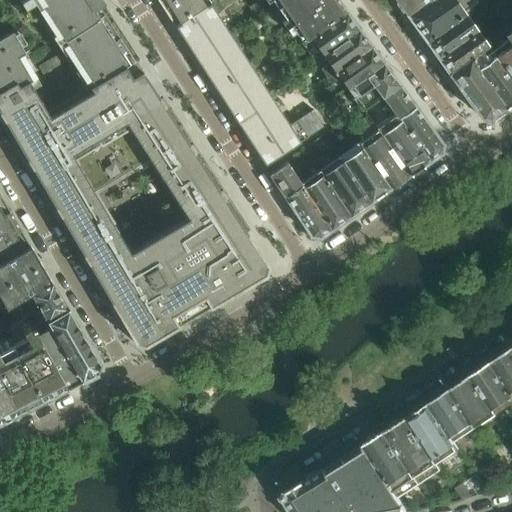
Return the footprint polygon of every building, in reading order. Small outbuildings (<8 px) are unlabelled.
[(23,0),(21,2),(26,9),(35,2),(40,10),(45,8),(91,80),(99,75),(102,80),(135,60),(110,22),(99,4),(96,0),(23,0)] [(211,4),(208,0),(158,0),(159,2),(175,27),(211,4)] [(274,0),(281,8),(291,0),(263,0),(266,5),(273,0),(274,0)] [(291,0),(281,8),(288,18),(280,24),(284,30),(327,0),(291,0)] [(338,0),(327,0),(284,30),(289,36),(297,31),(304,41),(311,36),(346,11),(338,0)] [(397,0),(406,12),(423,0),(397,0)] [(468,12),(484,1),(482,0),(423,0),(406,12),(427,41),(468,12)] [(269,14),(260,1),(250,7),(260,21),(269,14)] [(290,125),(211,4),(175,27),(265,165),(324,127),(313,110),(290,125)] [(346,11),(311,36),(323,53),(358,28),(346,11)] [(468,12),(427,41),(437,56),(479,27),(468,12)] [(492,33),(496,38),(505,31),(501,26),(492,33)] [(479,27),(437,56),(448,71),(471,55),(479,49),(489,42),(479,27)] [(325,76),(371,45),(358,28),(323,53),(314,60),(325,76)] [(505,31),(496,38),(500,44),(491,50),(511,78),(511,41),(506,33),(506,32),(505,31)] [(0,39),(0,90),(16,81),(19,85),(28,80),(31,78),(18,57),(25,53),(25,52),(22,47),(15,35),(13,32),(0,39)] [(352,84),(383,62),(371,45),(325,76),(331,83),(340,77),(347,87),(352,84)] [(511,78),(491,50),(484,55),(479,49),(471,55),(506,107),(511,102),(511,78)] [(60,54),(38,67),(42,74),(64,61),(60,54)] [(506,107),(471,55),(448,71),(481,117),(489,119),(506,107)] [(165,106),(167,105),(162,96),(159,97),(142,71),(135,60),(102,80),(99,75),(91,80),(94,84),(94,85),(47,112),(33,88),(28,80),(19,85),(16,81),(0,90),(0,118),(2,122),(4,121),(27,160),(25,161),(30,170),(32,168),(55,207),(53,209),(58,217),(60,216),(83,255),(81,256),(86,264),(88,263),(111,302),(109,304),(114,312),(116,311),(136,344),(144,346),(266,275),(268,266),(225,199),(227,197),(221,189),(219,190),(195,152),(197,151),(191,142),(189,144),(165,106)] [(383,62),(352,84),(358,92),(352,97),(361,109),(365,106),(382,95),(398,83),(383,62)] [(398,83),(382,95),(398,116),(400,115),(414,105),(398,83)] [(430,160),(400,115),(398,116),(382,95),(365,106),(371,115),(384,132),(411,174),(430,160)] [(443,144),(414,105),(400,115),(430,160),(441,153),(443,144)] [(384,132),(371,115),(359,123),(368,136),(359,142),(361,146),(390,188),(411,174),(384,132)] [(390,188),(361,146),(342,159),(371,201),(390,188)] [(371,201),(342,159),(323,172),(352,215),(371,201)] [(270,173),(286,197),(302,186),(287,161),(270,173)] [(352,215),(323,172),(302,186),(331,229),(352,215)] [(331,229),(302,186),(286,197),(311,235),(320,237),(331,229)] [(0,262),(31,246),(0,193),(0,262)] [(51,281),(31,246),(0,262),(0,309),(5,307),(18,300),(51,281)] [(51,281),(18,300),(21,305),(34,298),(46,320),(67,309),(51,281)] [(99,363),(67,309),(46,320),(53,332),(81,380),(97,372),(99,363)] [(64,388),(34,330),(31,325),(23,329),(28,337),(13,345),(41,400),(64,388)] [(81,380),(53,332),(44,336),(39,328),(34,330),(64,388),(81,380)] [(41,400),(13,345),(0,351),(0,376),(18,412),(41,400)] [(511,348),(491,362),(511,393),(511,348)] [(511,393),(491,362),(473,374),(499,415),(511,406),(511,393)] [(473,374),(449,389),(476,430),(499,415),(473,374)] [(0,421),(18,412),(0,376),(0,421)] [(449,389),(428,402),(455,443),(476,430),(449,389)] [(428,402),(406,416),(437,464),(446,458),(442,451),(455,443),(428,402)] [(406,416),(386,429),(416,477),(429,469),(433,475),(441,470),(437,464),(406,416)] [(386,429),(363,443),(394,491),(407,483),(411,489),(421,484),(416,477),(386,429)] [(363,443),(345,455),(383,511),(401,511),(407,511),(394,491),(363,443)] [(383,511),(345,455),(326,467),(355,511),(383,511)] [(355,511),(326,467),(288,491),(286,498),(294,511),(355,511)] [(459,501),(470,498),(468,490),(464,491),(463,488),(456,490),(459,501)]
